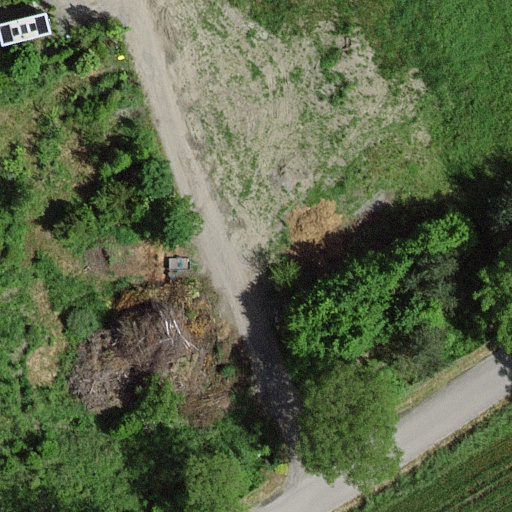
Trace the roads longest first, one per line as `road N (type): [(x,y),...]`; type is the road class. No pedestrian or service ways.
road 1 (track): [(314,500),(200,210),(134,0)]
road 2 (residential): [(296,511),(511,371)]
